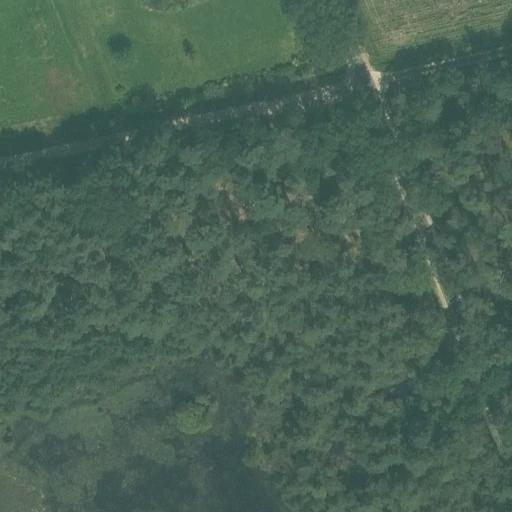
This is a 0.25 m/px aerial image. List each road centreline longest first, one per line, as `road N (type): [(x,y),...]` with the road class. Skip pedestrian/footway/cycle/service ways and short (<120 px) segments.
road 1 (unclassified): [(511,447),(334,0)]
road 2 (track): [(365,82),(0,161)]
road 3 (track): [(511,50),(365,82)]
